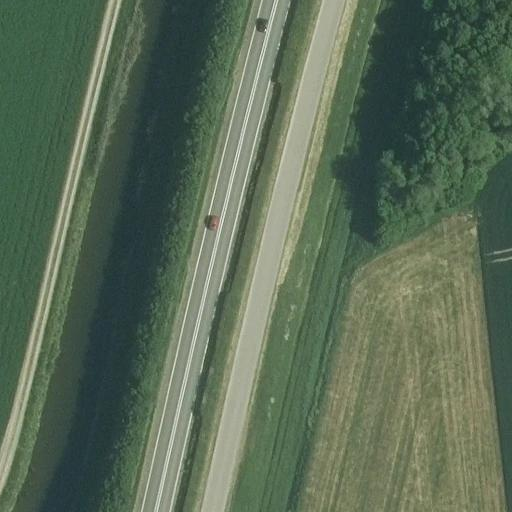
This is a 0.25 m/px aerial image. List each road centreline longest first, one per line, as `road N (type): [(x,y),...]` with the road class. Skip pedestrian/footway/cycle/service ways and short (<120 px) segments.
road 1 (unclassified): [(213,511),(336,0)]
road 2 (trunk): [(157,511),(277,0)]
road 3 (track): [(109,0),(0,477)]
